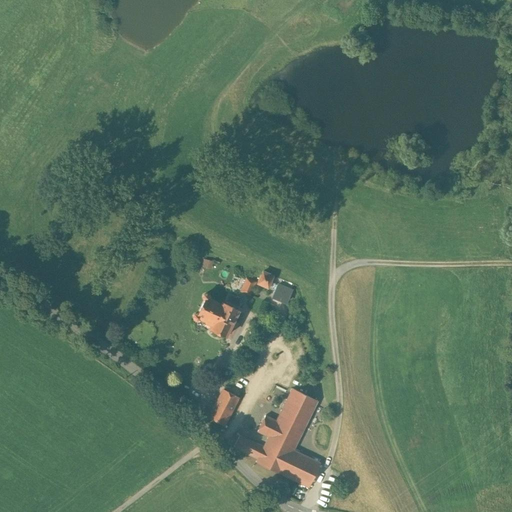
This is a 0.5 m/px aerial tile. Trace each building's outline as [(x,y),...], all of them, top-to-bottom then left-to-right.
[(211,267),(213,261),(204,259),(202,265),(211,267)] [(273,275),(262,271),(257,283),(267,288),(272,276),(273,275)] [(293,285),(272,276),(267,288),(275,291),(272,297),(285,302),(293,285)] [(255,282),(246,279),(241,291),(250,295),(255,282)] [(220,304),(208,298),(208,296),(208,295),(207,294),(206,294),(205,293),(204,294),(203,294),(202,296),(202,297),(202,298),(203,299),(204,299),(197,313),(196,313),(194,313),(193,313),(192,314),(192,316),(192,317),(193,318),(194,319),(195,319),(196,319),(197,318),(204,321),(202,326),(226,337),(231,326),(235,327),(237,323),(233,321),(238,311),(221,302),(220,304)] [(292,388),(276,421),(270,418),(262,434),(268,437),(263,447),(257,459),(256,462),(281,475),(308,488),(320,463),(293,450),(318,401),(292,388)] [(223,390),(209,417),(224,425),(238,397),(223,390)] [(246,438),(240,435),(234,448),(240,451),(246,438)] [(257,444),(246,438),(240,451),(251,456),(257,444)] [(257,444),(251,456),(257,459),(263,447),(257,444)]
